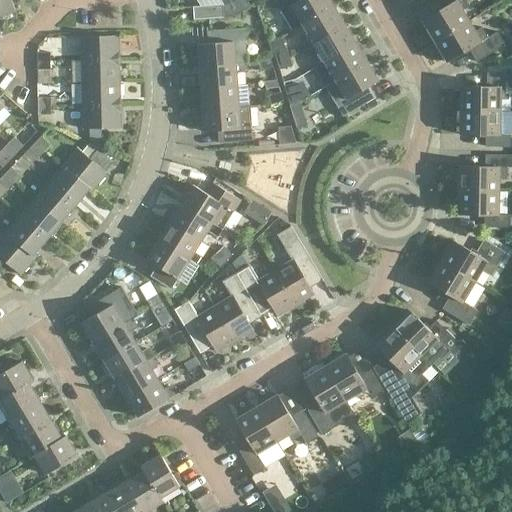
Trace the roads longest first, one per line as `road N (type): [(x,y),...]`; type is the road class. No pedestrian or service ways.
road 1 (residential): [(33,314),(97,264),(151,168),(160,63),(146,0)]
road 2 (residential): [(392,237),(383,287),(367,307),(181,416)]
road 3 (residential): [(181,416),(116,453),(33,314)]
road 4 (residential): [(376,0),(428,92),(404,181)]
